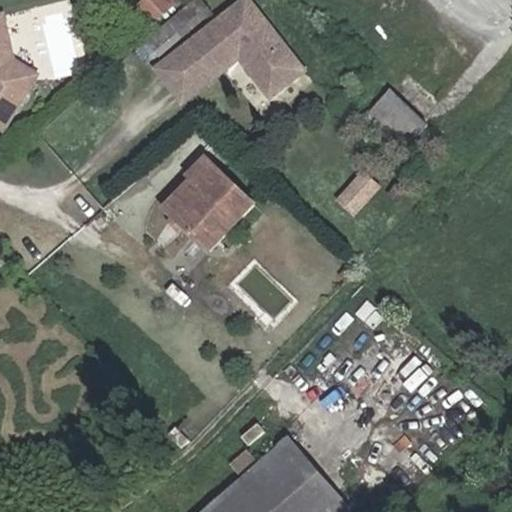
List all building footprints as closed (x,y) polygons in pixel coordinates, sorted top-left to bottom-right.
[(149,0),(141,8),(154,23),(172,6),(167,0),(149,0)] [(160,58),(213,15),(199,0),(197,0),(148,43),(160,58)] [(305,72),(248,0),(246,0),(181,52),(207,86),(242,59),(272,97),(305,72)] [(0,128),(4,131),(36,80),(4,60),(11,48),(3,15),(0,16),(0,128)] [(38,76),(14,61),(11,48),(4,60),(36,80),(38,76)] [(207,86),(181,52),(157,71),(183,104),(207,86)] [(429,127),(392,92),(366,119),(402,154),(429,127)] [(256,205),(208,160),(192,177),(196,181),(167,211),(197,240),(208,228),(221,241),(256,205)] [(363,172),(340,198),(358,215),(382,188),(363,172)] [(221,241),(208,228),(197,240),(210,252),(221,241)] [(352,511),(290,440),(263,464),(245,479),(207,511),(352,511)] [(250,450),(233,465),(245,479),(263,464),(250,450)]
